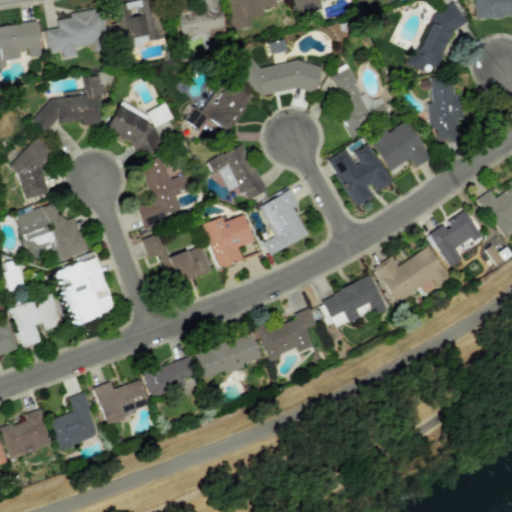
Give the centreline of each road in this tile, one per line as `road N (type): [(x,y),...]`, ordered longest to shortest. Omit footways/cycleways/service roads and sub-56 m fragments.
road 1 (residential): [(0,392),(306,274),(410,214),(511,141)]
road 2 (residential): [(164,331),(104,179)]
road 3 (residential): [(358,246),(297,139)]
